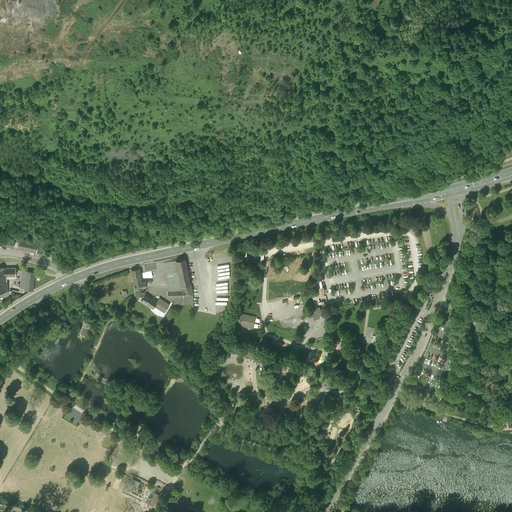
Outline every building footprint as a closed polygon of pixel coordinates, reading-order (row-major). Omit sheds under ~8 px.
[(14,242),(0,239),(0,244),(13,247),(14,242)] [(42,243),(19,239),(18,248),(41,253),(42,243)] [(184,257),(175,259),(181,287),(190,285),(184,257)] [(178,274),(175,259),(162,262),(165,277),(178,274)] [(157,269),(156,263),(144,265),(145,271),(157,269)] [(4,265),(0,266),(0,283),(4,283),(4,276),(8,276),(8,266),(4,265)] [(141,281),(139,267),(130,268),(133,282),(141,281)] [(34,274),(23,271),(22,275),(26,276),(24,288),(33,289),(34,278),(40,279),(40,276),(34,275),(34,274)] [(141,281),(133,282),(135,296),(144,294),(143,288),(146,288),(145,282),(141,283),(141,281)] [(182,291),(167,291),(167,298),(174,298),(174,304),(192,303),(192,293),(191,284),(190,285),(181,287),(182,291)] [(315,296),(324,295),(324,292),(312,294),(313,303),(316,302),(315,296)] [(144,295),(140,300),(153,308),(154,306),(156,303),(144,295)] [(156,303),(154,306),(163,312),(169,304),(160,298),(156,303)] [(314,307),(312,308),(313,310),(315,309),(315,311),(310,312),(311,315),(313,315),(314,317),(319,316),(319,313),(321,313),(319,305),(314,307)] [(258,315),(240,311),(237,323),(255,327),(258,315)] [(295,456),(296,451),(274,443),(273,449),(295,456)]
